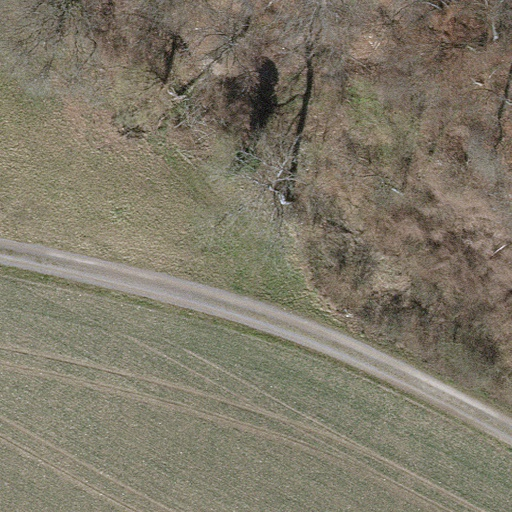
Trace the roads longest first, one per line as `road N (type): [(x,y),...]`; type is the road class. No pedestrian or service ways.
road 1 (track): [(0,249),(296,324),(511,428)]
road 2 (track): [(296,324),(245,210),(4,0)]
